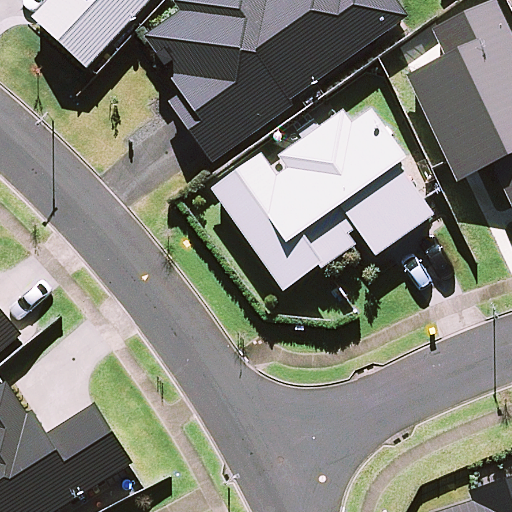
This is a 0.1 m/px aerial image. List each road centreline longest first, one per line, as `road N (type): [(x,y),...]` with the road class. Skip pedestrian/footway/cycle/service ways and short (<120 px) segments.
road 1 (residential): [(0,139),(144,284),(264,463)]
road 2 (residential): [(264,463),(511,357)]
